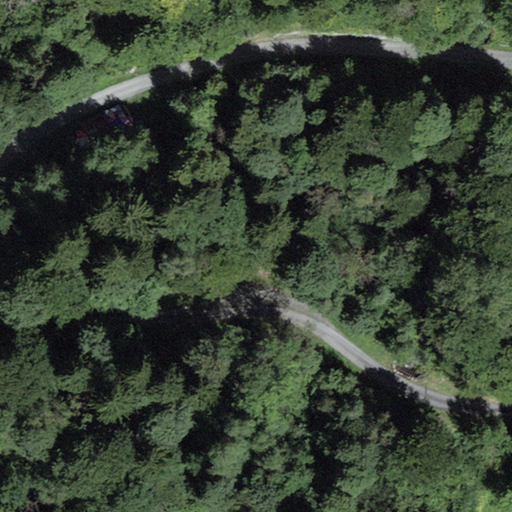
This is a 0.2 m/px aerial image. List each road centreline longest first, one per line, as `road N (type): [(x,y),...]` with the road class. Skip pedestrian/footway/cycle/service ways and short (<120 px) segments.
road 1 (track): [(511,408),(463,407),(398,383),(276,305),(138,316),(74,309),(0,314)]
road 2 (track): [(0,158),(134,86),(233,57),(303,49),(511,60)]
